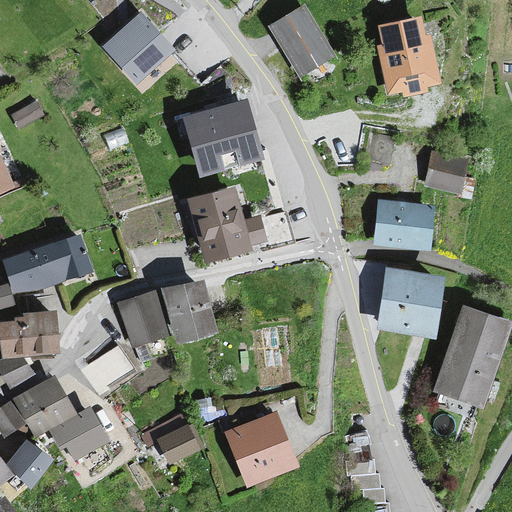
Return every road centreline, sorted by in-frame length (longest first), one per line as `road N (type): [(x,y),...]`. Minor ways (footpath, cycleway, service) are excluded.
road 1 (residential): [(0,409),(62,361),(93,305),(153,266),(325,253)]
road 2 (residential): [(200,0),(259,75),(296,155),(325,253)]
road 3 (residential): [(325,253),(420,511)]
road 4 (residential): [(325,253),(393,248),(511,290)]
